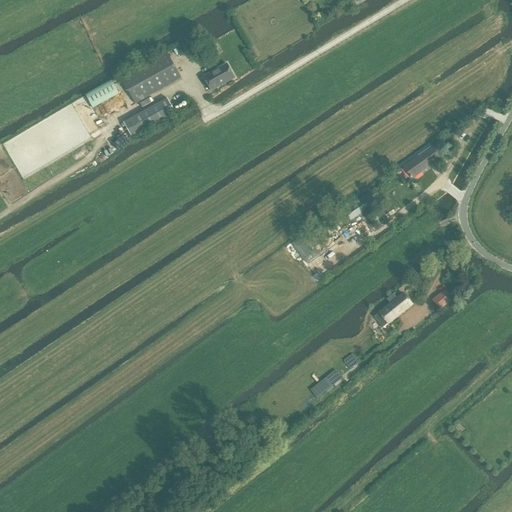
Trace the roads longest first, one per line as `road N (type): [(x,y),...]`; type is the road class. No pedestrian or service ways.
road 1 (track): [(462,216),(428,229),(281,335)]
road 2 (unclassified): [(511,114),(462,216),(470,237),(511,264)]
